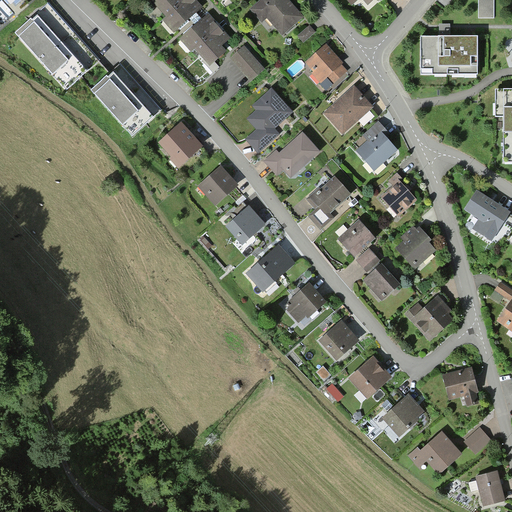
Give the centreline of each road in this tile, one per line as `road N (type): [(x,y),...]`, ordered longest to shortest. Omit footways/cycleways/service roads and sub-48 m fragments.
road 1 (track): [(0,62),(82,120),(128,167),(172,245),(281,367),(413,491),(452,511)]
road 2 (residential): [(479,327),(421,367),(404,362),(211,128),(82,0)]
road 3 (track): [(105,511),(66,470),(22,346),(0,311)]
road 4 (residential): [(426,155),(479,327)]
road 5 (residential): [(479,327),(511,447)]
